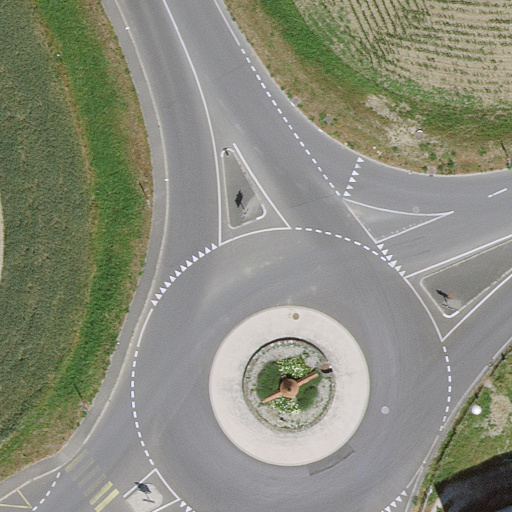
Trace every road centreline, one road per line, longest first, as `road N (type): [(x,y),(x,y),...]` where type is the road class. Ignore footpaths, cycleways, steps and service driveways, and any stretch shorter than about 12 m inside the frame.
road 1 (primary): [(511,226),(353,179),(192,76)]
road 2 (primary): [(275,266),(235,278),(202,303),(179,338),(169,379),(174,420),(193,457)]
road 3 (tertiary): [(192,76),(275,266)]
road 4 (primary): [(511,236),(340,276)]
road 5 (primary): [(409,407),(409,368),(397,330),(373,298),(340,276)]
road 6 (primary): [(409,407),(511,303)]
road 7 (primary): [(193,457),(249,499),(320,502)]
road 8 (primary): [(320,502),(361,483),(392,450),(409,407)]
